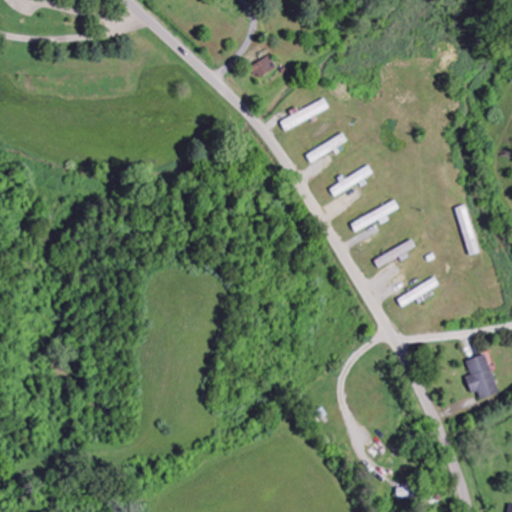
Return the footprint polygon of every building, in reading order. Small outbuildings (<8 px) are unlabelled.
[(278,69),(270,57),(253,68),(261,80),(278,69)] [(282,122),(287,132),(331,110),(326,100),(282,122)] [(308,154),(312,162),(350,144),(346,136),(308,154)] [(352,223),(357,233),(381,221),(383,225),(391,221),(388,215),(400,210),(397,203),(352,223)] [(404,308),(441,287),(436,278),(399,300),(404,308)] [(467,378),(473,395),(479,393),(482,401),(501,394),(486,355),(467,362),(472,376),(467,378)] [(398,489),(399,500),(418,499),(417,488),(398,489)]
